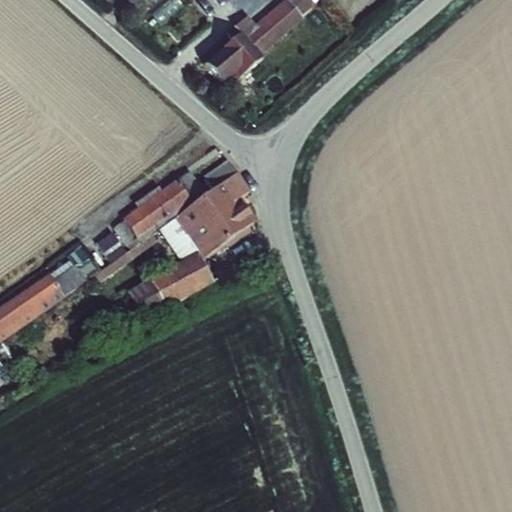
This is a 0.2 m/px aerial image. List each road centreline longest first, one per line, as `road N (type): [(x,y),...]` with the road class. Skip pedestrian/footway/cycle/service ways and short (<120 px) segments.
road 1 (unclassified): [(373,511),(281,226),(278,164)]
road 2 (unclassified): [(71,0),(223,133),(278,164)]
road 3 (unclassified): [(278,164),(312,110),(439,0)]
